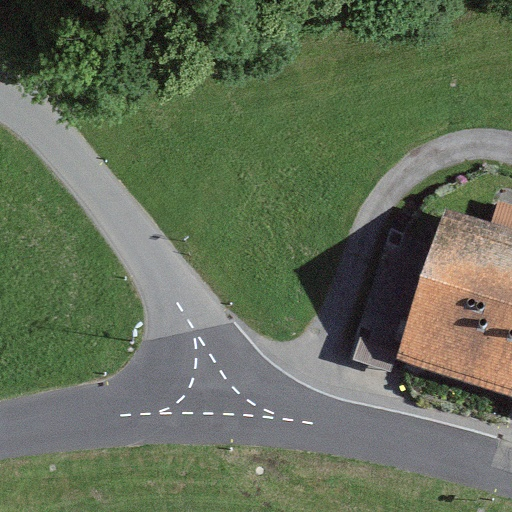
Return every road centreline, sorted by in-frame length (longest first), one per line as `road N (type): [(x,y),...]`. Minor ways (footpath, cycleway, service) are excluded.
road 1 (unclassified): [(0,93),(37,120),(135,235),(228,397)]
road 2 (tertiary): [(511,479),(377,432),(228,397)]
road 3 (tertiary): [(228,397),(0,436)]
